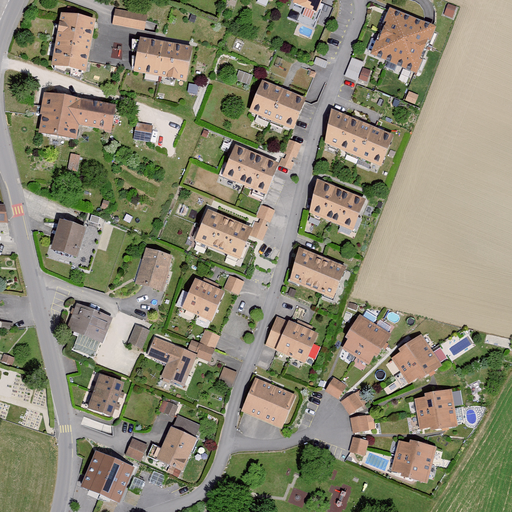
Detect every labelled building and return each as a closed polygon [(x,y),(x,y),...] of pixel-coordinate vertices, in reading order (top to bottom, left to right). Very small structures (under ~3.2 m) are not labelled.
[(322,0),(295,0),(293,6),(316,15),(322,0)] [(448,5),(444,15),(453,19),(457,8),(448,5)] [(148,18),(115,11),(112,25),(145,32),(148,18)] [(95,22),(63,17),(54,70),(86,76),(95,22)] [(434,35),(390,17),(374,58),(418,76),(434,35)] [(192,53),(140,44),(134,74),(186,84),(192,53)] [(352,60),(345,78),(357,83),(358,80),(367,83),(371,72),(362,68),(364,64),(352,60)] [(306,97),(262,80),(250,108),(294,126),(306,97)] [(409,94),(405,101),(415,105),(418,98),(409,94)] [(116,107),(48,96),(41,137),(76,143),(78,129),(111,135),(116,107)] [(393,133),(332,108),(325,140),(381,162),(393,133)] [(137,124),(133,141),(150,144),(153,127),(137,124)] [(302,144),(289,139),(279,164),(291,169),(302,144)] [(278,163),(236,144),(234,148),(231,155),(223,173),(265,192),(273,174),(276,167),(278,163)] [(71,156),(68,170),(77,172),(81,158),(71,156)] [(365,198),(317,179),(309,211),(354,228),(365,198)] [(275,210),(262,204),(249,234),(263,240),(275,210)] [(251,227),(209,208),(207,212),(204,220),(196,237),(238,256),(247,237),(250,231),(251,227)] [(92,214),(90,221),(98,223),(100,216),(92,214)] [(86,225),(60,217),(52,247),(77,254),(86,225)] [(172,255),(147,247),(137,281),(162,289),(172,255)] [(315,254),(299,247),(290,277),(334,295),(346,268),(330,261),(323,257),(315,254)] [(245,281),(230,275),(224,288),(239,294),(245,281)] [(208,283),(197,279),(184,309),(211,321),(224,290),(215,287),(208,283)] [(76,303),(66,327),(104,341),(112,317),(76,303)] [(391,333),(359,313),(353,323),(345,335),(348,337),(343,345),(370,361),(375,353),(378,354),(384,344),(391,333)] [(298,324),(277,316),(265,346),(305,363),(318,333),(309,329),(298,324)] [(150,330),(136,324),(128,342),(142,348),(150,330)] [(220,336),(206,330),(201,343),(216,348),(220,336)] [(441,365),(421,333),(411,339),(399,347),(402,351),(393,357),(409,381),(418,375),(420,379),(432,371),(441,365)] [(196,352),(157,337),(150,354),(170,362),(165,375),(183,382),(196,352)] [(211,360),(216,348),(201,343),(196,355),(211,360)] [(4,356),(2,363),(13,367),(15,360),(4,356)] [(224,366),(218,382),(232,387),(238,371),(224,366)] [(101,374),(89,409),(112,416),(115,405),(120,393),(123,382),(101,374)] [(276,386),(254,377),(241,409),(262,418),(276,386)] [(334,377),(325,390),(338,399),(347,385),(334,377)] [(297,395),(276,386),(262,418),(284,427),(297,395)] [(434,392),(424,393),(425,397),(414,399),(419,429),(430,427),(431,430),(443,428),(458,426),(452,389),(434,392)] [(363,405),(355,392),(341,401),(349,414),(363,405)] [(164,400),(159,410),(174,417),(178,406),(164,400)] [(369,430),(367,415),(350,417),(353,433),(369,430)] [(196,436),(171,426),(158,459),(183,468),(196,436)] [(365,455),(369,440),(353,436),(350,451),(365,455)] [(132,438),(125,455),(141,461),(148,444),(132,438)] [(422,442),(411,440),(410,443),(398,440),(392,468),(403,470),(402,474),(415,477),(428,480),(436,445),(422,442)] [(134,466),(99,451),(83,488),(118,503),(134,466)]
